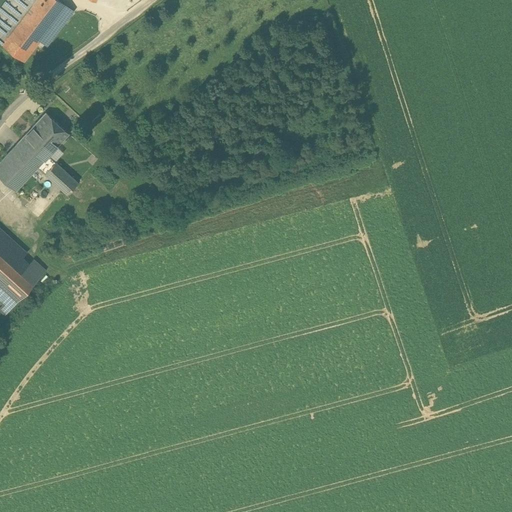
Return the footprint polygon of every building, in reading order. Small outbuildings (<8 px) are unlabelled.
[(3,0),(0,5),(0,40),(31,0),(3,0)] [(60,0),(31,0),(0,40),(0,41),(23,60),(39,39),(66,5),(60,0)] [(66,5),(39,39),(46,45),(73,10),(66,5)] [(45,111),(7,152),(30,174),(37,167),(48,155),(69,133),(45,111)] [(30,174),(7,152),(0,159),(0,176),(15,190),(30,174)] [(78,182),(48,155),(37,167),(67,194),(78,182)] [(26,253),(0,228),(0,284),(18,301),(45,270),(33,259),(24,269),(18,263),(26,253)] [(18,301),(0,284),(0,310),(5,315),(18,301)]
